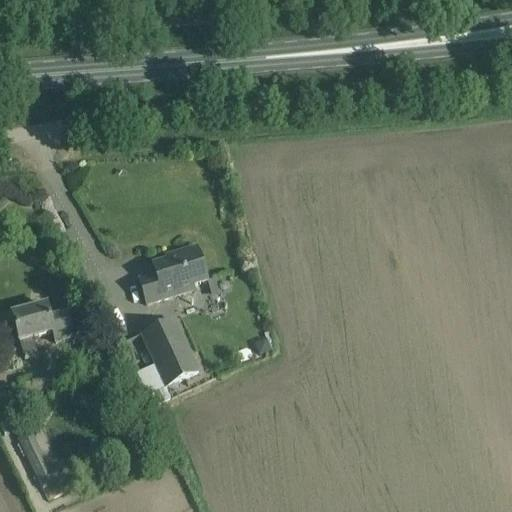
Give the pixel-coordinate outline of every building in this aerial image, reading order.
[(138,281),(144,301),(147,309),(195,294),(193,290),(208,285),(198,252),(194,253),(192,250),(181,253),(181,257),(152,266),(155,276),(138,281)] [(24,361),(38,357),(33,339),(54,334),(57,345),(74,341),(67,315),(50,319),(46,307),(12,316),(19,343),(20,343),(24,361)] [(199,375),(174,322),(139,338),(165,391),(199,375)] [(259,343),(256,349),(259,357),(271,352),(267,340),(259,343)] [(85,348),(94,380),(118,374),(111,342),(85,348)] [(32,433),(18,440),(43,491),(67,479),(60,465),(50,470),(32,433)]
